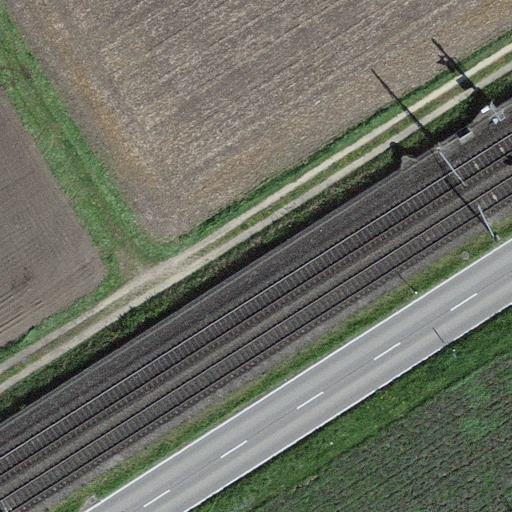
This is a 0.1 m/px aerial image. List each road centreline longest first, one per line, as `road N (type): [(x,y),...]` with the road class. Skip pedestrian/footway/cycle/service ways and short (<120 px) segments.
road 1 (track): [(511,52),(0,379)]
road 2 (tertiary): [(511,270),(134,511)]
road 3 (track): [(0,49),(143,285)]
